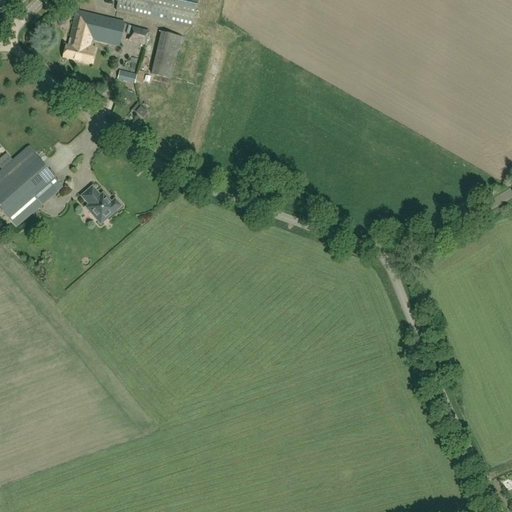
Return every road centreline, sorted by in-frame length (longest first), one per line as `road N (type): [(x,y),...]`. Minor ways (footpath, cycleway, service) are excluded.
road 1 (unclassified): [(384,248),(222,196),(156,164),(3,38)]
road 2 (unclassified): [(499,511),(414,338),(384,248)]
road 3 (unclassified): [(384,248),(415,242),(511,192)]
